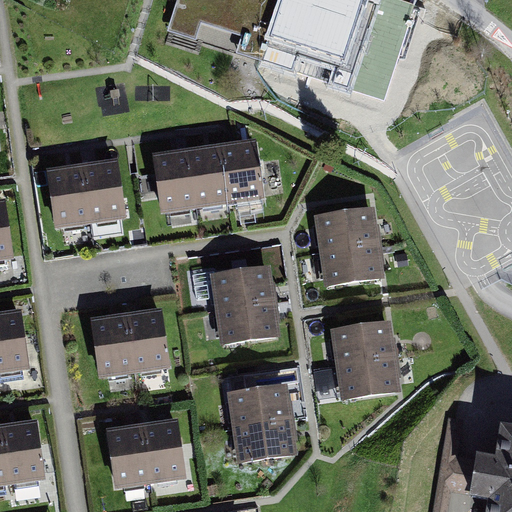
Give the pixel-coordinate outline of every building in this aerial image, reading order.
[(267,44),(281,0),(177,0),(167,33),(261,63),(267,44)] [(161,218),(263,206),(257,152),(235,154),(202,158),(173,161),(155,164),(161,218)] [(50,232),(121,224),(114,169),(96,171),(63,175),(44,178),(50,232)] [(0,266),(13,265),(6,210),(0,210),(0,266)] [(373,236),(371,217),(316,224),(325,294),(380,287),(378,272),(373,236)] [(271,294),(268,275),(214,282),(223,352),(277,345),(275,327),(271,294)] [(0,376),(27,373),(21,319),(3,321),(0,321),(0,376)] [(99,382),(169,374),(162,319),(138,322),(110,325),(92,328),(99,382)] [(391,353),(388,329),(333,336),(342,406),(397,399),(395,384),(391,353)] [(286,414),(283,392),(228,399),(237,469),(292,462),(290,446),(286,414)] [(115,492),(186,484),(179,429),(158,432),(129,435),(109,438),(115,492)] [(0,490),(43,486),(36,431),(18,433),(0,435),(0,490)] [(435,437),(422,511),(440,511),(442,501),(460,504),(467,462),(449,459),(452,440),(435,437)] [(511,511),(511,442),(498,440),(494,467),(467,462),(460,504),(487,509),(486,511),(511,511)]
